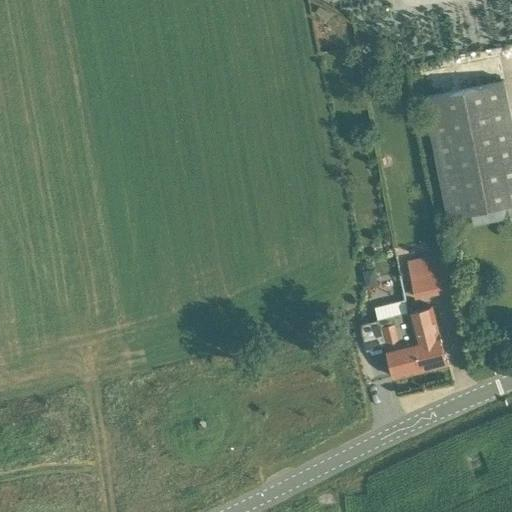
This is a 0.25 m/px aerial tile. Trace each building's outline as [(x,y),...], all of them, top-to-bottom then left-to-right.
[(490,51),(462,57),(464,66),(492,60),(490,51)] [(427,64),(422,65),(424,73),(429,72),(429,73),(457,67),(455,58),(427,63),(427,64)] [(511,219),(511,117),(504,80),(485,84),(425,96),(449,216),(508,203),(511,219)] [(411,273),(416,297),(450,289),(445,266),(411,273)] [(376,268),(363,271),(366,286),(378,284),(376,268)] [(372,301),(373,314),(404,311),(403,298),(372,301)] [(360,323),(367,350),(386,345),(394,376),(448,363),(440,332),(438,332),(432,305),(360,323)]
